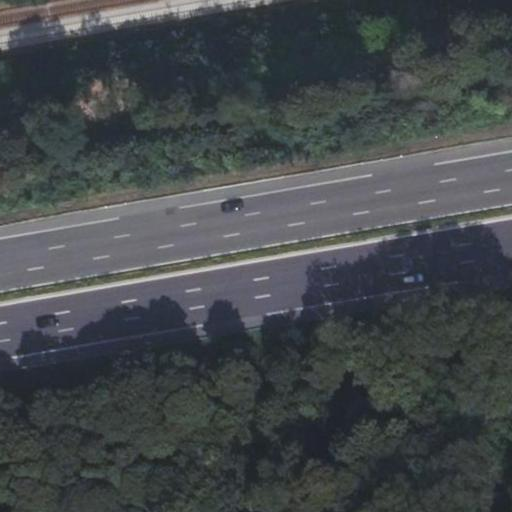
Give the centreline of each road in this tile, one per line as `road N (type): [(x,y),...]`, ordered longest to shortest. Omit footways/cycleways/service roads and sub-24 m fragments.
road 1 (motorway): [(0,333),(511,245)]
road 2 (motorway): [(511,176),(0,263)]
road 3 (track): [(511,493),(358,504),(345,511)]
